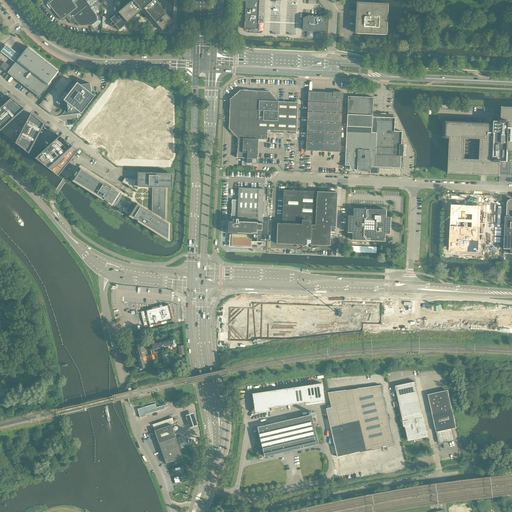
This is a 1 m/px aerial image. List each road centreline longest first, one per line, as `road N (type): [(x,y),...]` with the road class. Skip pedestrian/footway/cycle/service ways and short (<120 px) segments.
road 1 (unclassified): [(169,503),(133,426),(105,300)]
road 2 (unclassified): [(234,497),(253,421),(315,408),(332,473)]
road 3 (secondary): [(410,282),(202,272)]
road 4 (secondary): [(195,66),(189,271)]
road 5 (secondary): [(202,272),(212,68)]
road 6 (unclassified): [(240,499),(267,508),(439,475)]
road 7 (secondary): [(189,284),(189,343),(206,427),(198,484)]
road 8 (secondary): [(213,285),(410,289)]
road 9 (tertiary): [(25,20),(67,56),(195,66)]
road 10 (unclassified): [(232,179),(414,184)]
road 11 (tertiary): [(196,57),(90,56),(25,20)]
road 12 (secondary): [(219,428),(203,354),(202,285)]
road 13 (secondary): [(219,428),(207,318),(213,285)]
road 14 (secondary): [(384,76),(511,81)]
road 15 (unclassified): [(99,158),(0,81)]
